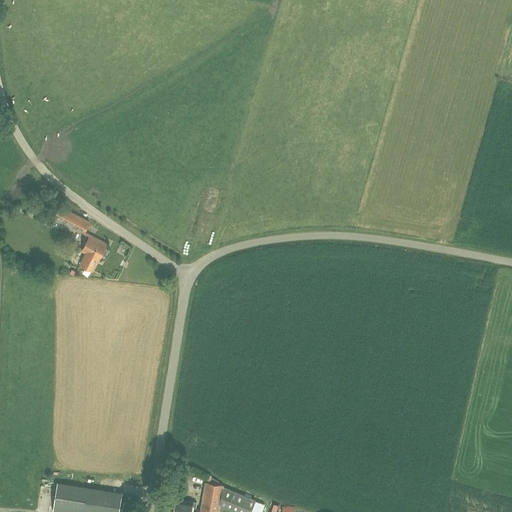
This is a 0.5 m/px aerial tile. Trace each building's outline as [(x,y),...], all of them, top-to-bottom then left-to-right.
[(37,213),(40,207),(33,204),(30,210),(37,213)] [(85,233),(91,221),(60,205),(54,217),(85,233)] [(100,259),(102,255),(103,255),(105,255),(107,251),(107,248),(105,248),(108,243),(90,235),(82,250),(86,252),(81,264),(93,270),(99,259),(100,259)] [(223,486),(223,484),(206,481),(203,502),(220,505),(223,486)] [(84,511),(89,486),(57,482),(53,511),(84,511)] [(223,486),(220,505),(227,508),(225,511),(233,511),(234,511),(237,511),(250,511),(256,500),(256,499),(223,486)] [(218,511),(220,505),(203,502),(202,510),(196,509),(197,502),(176,498),(173,511),(218,511)] [(263,511),(267,504),(256,500),(250,511),(263,511)]
